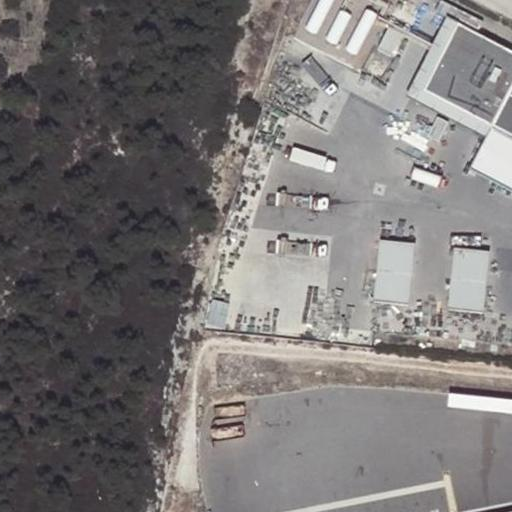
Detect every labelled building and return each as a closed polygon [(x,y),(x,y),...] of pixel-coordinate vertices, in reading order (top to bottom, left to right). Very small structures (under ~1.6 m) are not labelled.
[(449,20),(411,95),(486,134),(491,125),(424,90),(458,24),(449,20)] [(424,90),(491,125),(511,84),(511,52),(458,24),(424,90)] [(511,84),(491,125),(511,136),(511,84)] [(511,136),(491,125),(486,134),(469,168),(511,191),(511,136)] [(408,304),(414,243),(380,240),(374,300),(408,304)] [(482,311),(488,250),(454,247),(447,307),(482,311)]
